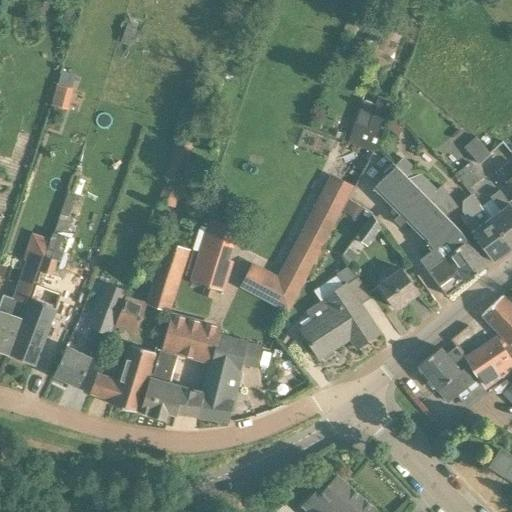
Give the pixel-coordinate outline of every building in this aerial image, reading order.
[(52,106),(65,109),(75,78),(62,74),(52,106)] [(382,134),(391,107),(363,97),(353,124),(382,134)] [(478,165),(490,155),(475,137),(463,147),(478,165)] [(180,183),(193,144),(177,138),(164,178),(180,183)] [(403,158),(395,167),(405,177),(414,169),(403,158)] [(466,190),(482,178),(470,162),(454,173),(466,190)] [(511,171),(506,164),(498,171),(511,187),(511,171)] [(445,217),(427,199),(405,177),(395,167),(377,184),(377,185),(375,187),(428,242),(435,235),(443,244),(445,241),(453,251),(466,240),(459,231),(445,217)] [(445,217),(457,208),(441,186),(427,199),(445,217)] [(509,250),(511,247),(511,208),(499,191),(490,197),(491,200),(479,209),(509,250)] [(492,262),(509,250),(479,209),(469,195),(462,201),(461,212),(464,216),(460,219),(492,262)] [(362,223),(368,213),(343,197),(338,209),(362,223)] [(55,234),(61,213),(60,213),(53,233),(52,233),(47,248),(33,243),(26,261),(26,260),(12,298),(3,295),(0,302),(0,351),(9,355),(55,234)] [(63,279),(66,272),(58,269),(60,262),(73,224),(64,220),(66,214),(61,213),(55,234),(9,355),(34,364),(55,308),(50,306),(55,291),(56,291),(61,278),(63,279)] [(366,247),(380,227),(371,214),(354,238),(366,247)] [(217,292),(237,229),(208,219),(188,283),(217,292)] [(466,281),(486,267),(466,240),(453,251),(447,255),(466,281)] [(169,312),(186,248),(164,242),(146,306),(169,312)] [(349,265),(349,266),(349,267),(358,256),(347,248),(342,255),(349,265)] [(446,295),(466,281),(447,255),(445,256),(427,270),(446,295)] [(344,284),(345,285),(356,278),(349,267),(349,266),(335,274),(342,285),(344,284)] [(395,309),(417,293),(399,268),(377,284),(395,309)] [(377,334),(345,285),(344,284),(342,285),(321,299),(322,300),(306,311),(311,320),(299,328),(319,358),(341,343),(338,339),(347,333),(356,348),(377,334)] [(100,355),(121,296),(104,290),(99,305),(95,304),(87,329),(88,330),(82,348),(100,355)] [(136,334),(145,303),(123,296),(113,326),(136,334)] [(511,307),(502,296),(481,315),(501,336),(498,338),(497,336),(465,357),(469,364),(477,378),(487,392),(508,379),(511,375),(511,349),(507,353),(505,350),(509,347),(511,342),(511,307)] [(200,417),(224,334),(219,333),(221,326),(171,313),(160,352),(159,352),(153,374),(151,374),(150,377),(140,411),(147,414),(147,415),(166,420),(168,414),(175,416),(176,414),(200,417)] [(256,369),(262,345),(247,341),(224,334),(200,417),(229,421),(233,401),(235,402),(241,373),(240,372),(241,365),(256,369)] [(446,353),(439,344),(415,364),(446,404),(456,396),(465,409),(486,395),(454,345),(446,353)] [(78,387),(92,358),(67,346),(53,376),(78,387)] [(136,412),(154,353),(130,347),(119,380),(97,373),(90,392),(116,400),(115,406),(136,412)] [(511,405),(511,375),(508,379),(511,382),(511,383),(501,394),(511,405)] [(511,454),(503,449),(491,467),(511,480),(511,454)] [(374,511),(375,511),(337,477),(323,492),(319,489),(306,503),(316,511),(374,511)]
